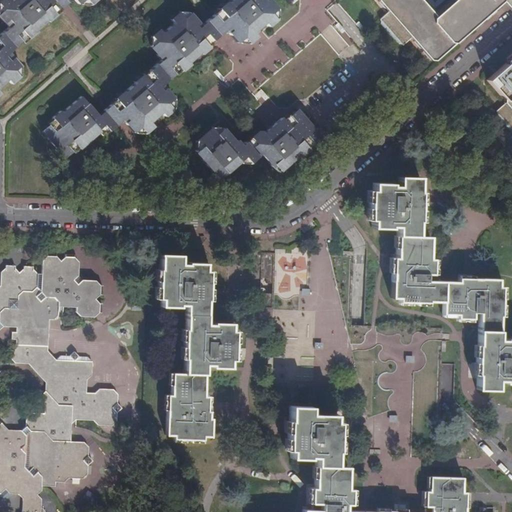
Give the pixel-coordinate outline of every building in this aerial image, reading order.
[(0,93),(1,93),(0,91),(0,86),(8,79),(12,83),(20,76),(15,70),(21,64),(14,56),(12,58),(7,53),(23,40),(22,38),(26,35),(29,37),(37,30),(36,29),(47,19),(48,21),(50,20),(57,14),(54,11),(59,7),(60,8),(66,3),(63,0),(17,0),(14,3),(11,0),(0,0),(0,4),(4,9),(0,12),(0,16),(5,22),(7,21),(8,21),(11,18),(15,23),(12,26),(12,25),(6,30),(0,35),(0,93)] [(230,0),(228,3),(226,1),(218,8),(222,13),(217,17),(215,15),(213,17),(209,19),(208,20),(202,26),(191,13),(185,18),(180,12),(172,19),(175,23),(164,33),(160,29),(153,36),(158,42),(152,47),(163,60),(149,71),(151,73),(146,77),(143,74),(135,81),(136,83),(125,92),(124,91),(116,97),(119,101),(114,105),(112,104),(110,105),(107,108),(105,110),(99,115),(83,96),(64,112),(62,109),(54,117),(57,121),(52,124),(51,123),(43,129),(66,156),(74,150),(72,147),(77,143),(81,147),(84,144),(88,141),(85,139),(91,133),(94,136),(100,131),(104,135),(115,126),(120,122),(123,119),(134,131),(140,127),(146,133),(153,126),(147,119),(150,116),(153,114),(155,117),(161,112),(165,116),(172,109),(167,103),(174,98),(162,84),(176,73),(174,71),(179,67),(182,70),(190,64),(188,62),(192,59),(194,57),(192,54),(197,49),(201,54),(209,47),(207,45),(221,33),(228,27),(231,31),(229,33),(237,42),(243,37),(248,43),(256,36),(250,29),(253,27),(256,24),(258,27),(264,22),(267,26),(275,19),(270,13),(276,8),(269,0),(230,0)] [(378,0),(378,3),(384,9),(387,9),(387,13),(379,20),(380,21),(380,25),(397,45),(401,45),(402,46),(410,39),(414,39),(414,43),(419,49),(422,49),(422,53),(428,59),(436,60),(442,54),(442,50),(446,51),(452,45),(452,42),(456,42),(462,37),(462,33),(466,33),(471,28),(472,24),(476,25),(482,19),(482,16),(485,16),(488,13),(492,10),(492,7),(495,7),(502,1),(502,0),(453,0),(453,3),(450,2),(444,8),(443,11),(440,11),(435,16),(430,10),(426,10),(426,7),(420,0),(418,0),(417,0),(378,0)] [(511,53),(507,58),(507,62),(486,80),(494,88),(504,99),(504,103),(496,111),(497,112),(497,115),(511,132),(511,53)] [(333,78),(304,99),(314,113),(343,92),(333,78)] [(261,153),(273,167),(275,166),(280,172),(299,155),(301,157),(302,156),(301,156),(308,149),(305,146),(310,142),(312,144),(319,137),(296,109),(288,116),(290,118),(285,122),(282,118),(278,122),(274,124),(277,128),(271,133),(268,129),(266,131),(264,133),(262,131),(258,130),(251,137),(256,143),(250,148),(245,142),(241,145),(236,140),(231,143),(226,138),(229,135),(223,128),(216,133),(211,127),(197,139),(202,146),(196,151),(219,178),(244,156),(250,163),(261,153)] [(397,227),(397,236),(417,236),(418,222),(419,222),(419,204),(413,204),(413,198),(412,192),(420,192),(420,191),(419,191),(419,177),(398,176),(398,186),(391,185),(391,184),(373,183),(373,191),(369,191),(369,220),(372,220),(372,228),(390,228),(390,227),(397,227)] [(443,302),(443,281),(432,281),(432,274),(429,274),(429,266),(429,260),(433,260),(433,259),(429,259),(429,237),(417,236),(397,236),(396,258),(392,258),(392,259),(396,259),(396,273),(392,273),(391,298),(398,298),(398,302),(427,303),(428,301),(443,302)] [(0,492),(5,489),(9,493),(18,494),(22,498),(21,511),(39,511),(40,499),(36,494),(41,490),(41,486),(55,486),(55,482),(63,482),(68,478),(82,478),(86,474),(87,466),(92,461),(87,456),(88,447),(83,442),(70,442),(71,424),(75,420),(93,420),(98,425),(111,426),(116,421),(116,413),(121,408),(117,403),(117,394),(113,389),(99,389),(94,393),(86,393),(86,379),(91,375),(91,361),(87,357),(78,356),(74,351),(69,356),(60,355),(55,360),(47,351),(48,319),(53,319),(58,315),(58,306),(75,307),(75,311),(80,316),(93,317),(98,312),(101,312),(101,303),(106,299),(101,294),(102,285),(99,285),(95,280),(82,280),(77,284),(73,279),(77,275),(78,262),(74,257),(74,255),(64,254),(64,257),(60,261),(55,256),(55,254),(46,254),(46,256),(42,260),(41,273),(37,273),(32,269),(33,266),(23,266),(23,268),(19,272),(15,268),(15,266),(5,265),(5,268),(0,272),(0,278),(0,328),(3,326),(16,327),(16,332),(15,339),(15,345),(10,349),(10,358),(15,363),(28,363),(45,382),(45,391),(38,397),(44,404),(44,413),(31,413),(26,417),(25,426),(20,430),(7,430),(1,423),(0,423),(0,492)] [(186,306),(185,315),(206,315),(206,301),(208,301),(208,300),(201,300),(201,295),(201,289),(208,289),(209,271),(205,271),(205,263),(188,263),(188,264),(181,264),(181,255),(160,255),(160,269),(158,269),(157,299),(161,299),(161,306),(179,307),(179,305),(186,306)] [(458,281),(443,281),(443,302),(443,314),(457,314),(457,318),(458,318),(458,315),(472,315),(472,319),(479,319),(479,332),(499,332),(500,316),(501,316),(502,286),(498,286),(498,279),(473,278),(473,282),(465,282),(459,281),(459,278),(458,278),(458,281)] [(185,359),(184,374),(204,374),(205,365),(212,365),(212,367),(230,368),(230,360),(234,360),(230,359),(230,354),(230,349),(234,349),(234,330),(231,330),(231,323),(213,323),(213,324),(206,324),(206,315),(185,315),(185,330),(184,330),(183,359),(185,359)] [(499,339),(499,332),(479,332),(479,345),(477,345),(477,363),(483,363),(483,368),(483,374),(477,374),(477,375),(478,375),(478,389),(496,389),(498,389),(498,380),(505,380),(505,382),(511,382),(511,338),(506,338),(506,339),(499,339)] [(204,396),(204,374),(184,374),(172,373),(171,395),(167,395),(166,435),(174,435),(174,439),(203,439),(203,436),(210,437),(211,418),(209,418),(209,411),(204,411),(204,403),(204,397),(208,397),(208,396),(204,396)] [(314,466),(335,467),(335,454),(336,451),(337,451),(338,422),(334,422),(334,414),(309,414),(310,407),(289,406),(289,409),(289,421),(288,421),(294,422),(294,427),(294,433),(287,433),(287,450),(290,451),(290,458),(292,458),(308,459),(308,457),(315,457),(314,460),(314,466)] [(360,511),(350,511),(345,511),(345,505),(350,505),(351,490),(347,489),(348,467),(335,467),(314,466),(314,488),(310,488),(310,489),(314,489),(313,495),(313,503),(310,503),(311,504),(311,510),(302,510),(301,511),(360,511)] [(465,511),(466,507),(462,507),(462,493),(466,493),(466,492),(462,492),(463,478),(430,477),(430,491),(425,491),(425,492),(430,493),(429,500),(429,506),(425,506),(424,511),(465,511)]
